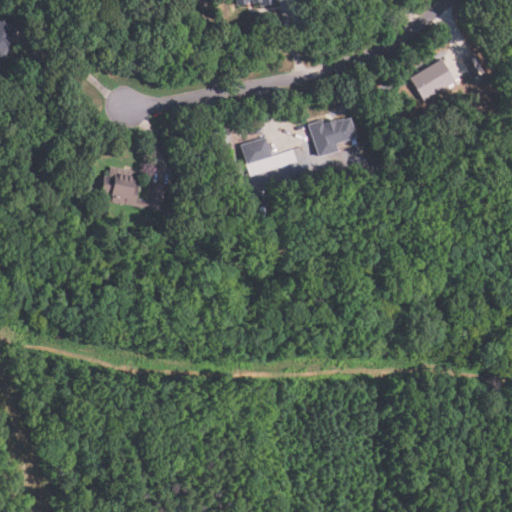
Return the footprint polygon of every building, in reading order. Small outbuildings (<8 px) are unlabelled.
[(1,60),(0,59),(0,21),(17,29),(11,41),(10,40),(1,60)] [(454,81),(423,100),(409,78),(440,59),(454,81)] [(336,152),(317,157),(307,124),(323,119),(324,122),(334,119),(335,121),(343,118),(343,120),(349,118),(355,138),(334,144),(336,152)] [(271,157),(246,165),(239,146),(265,138),(271,157)] [(137,208),(122,205),(123,200),(99,195),(102,176),(107,177),(109,167),(139,173),(137,186),(138,187),(137,192),(135,193),(134,199),(139,200),(137,208)] [(163,212),(142,208),(147,182),(168,186),(163,212)]
